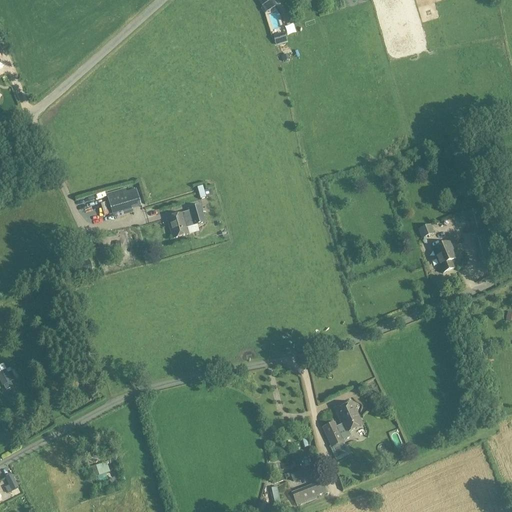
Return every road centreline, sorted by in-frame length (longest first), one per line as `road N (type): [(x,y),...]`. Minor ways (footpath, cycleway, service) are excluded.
road 1 (unclassified): [(0,463),(132,391),(317,354),(511,269)]
road 2 (unknown): [(30,114),(87,219),(139,218),(192,196)]
road 3 (track): [(511,424),(301,511)]
road 4 (unclassified): [(0,127),(45,103),(160,0)]
